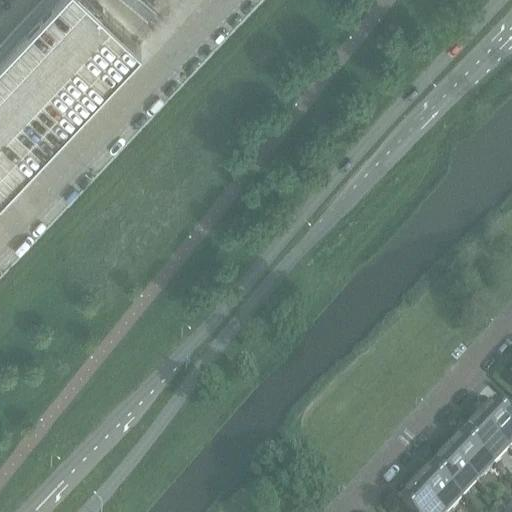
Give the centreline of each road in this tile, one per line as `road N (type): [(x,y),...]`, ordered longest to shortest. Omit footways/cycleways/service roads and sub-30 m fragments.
road 1 (secondary): [(502,0),(32,511)]
road 2 (secondary): [(86,511),(222,340),(511,40)]
road 3 (unclassified): [(0,242),(229,0)]
road 4 (residential): [(339,511),(511,317)]
